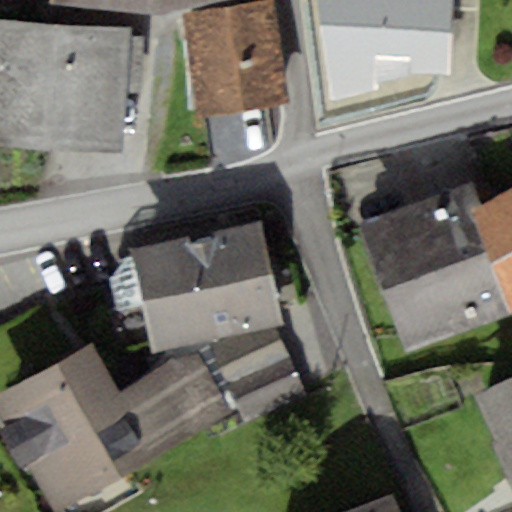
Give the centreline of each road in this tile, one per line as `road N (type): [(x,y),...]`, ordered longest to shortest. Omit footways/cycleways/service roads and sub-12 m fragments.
road 1 (residential): [(299,162),(358,356),(426,511)]
road 2 (residential): [(0,235),(299,162)]
road 3 (residential): [(299,162),(511,109)]
road 4 (residential): [(281,0),(299,162)]
